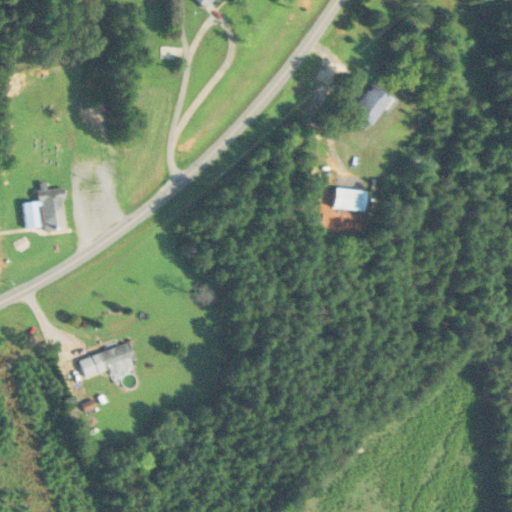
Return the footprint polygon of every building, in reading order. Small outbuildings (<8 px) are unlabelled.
[(80,26),(75,21),(56,41),(61,46),(80,26)] [(351,110),(370,123),(389,97),(370,83),(351,110)] [(62,185),(37,186),(38,201),(23,201),(25,227),(40,226),(41,229),(65,228),(62,185)] [(108,374),(135,365),(128,342),(78,358),(84,377),(107,369),(108,374)] [(0,499),(0,511),(16,511),(30,505),(21,488),(0,499)]
